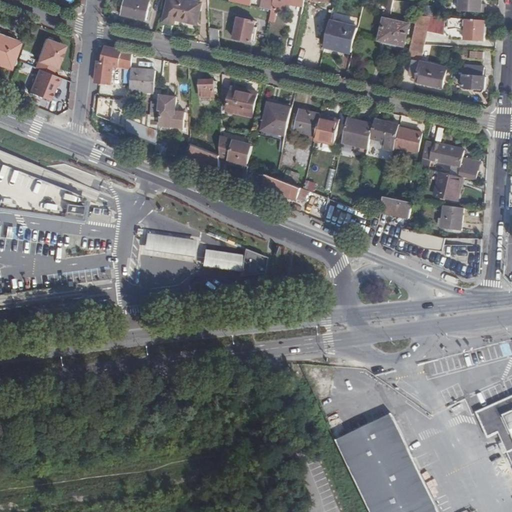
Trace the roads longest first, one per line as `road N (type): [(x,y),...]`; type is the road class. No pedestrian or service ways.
road 1 (residential): [(89,29),(503,124)]
road 2 (primary): [(0,382),(357,338)]
road 3 (primary): [(351,315),(0,356)]
road 4 (unknown): [(126,286),(162,278),(179,234),(0,165)]
road 5 (primary): [(74,141),(304,234)]
road 6 (residential): [(489,300),(503,124)]
road 7 (residential): [(503,124),(511,0)]
road 8 (unknown): [(179,234),(214,242),(220,264),(217,271),(162,278)]
